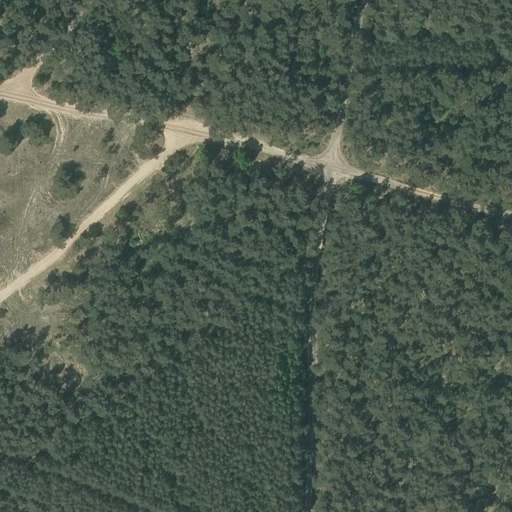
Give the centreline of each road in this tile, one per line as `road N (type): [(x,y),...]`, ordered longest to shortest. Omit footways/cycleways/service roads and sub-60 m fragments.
road 1 (unknown): [(511,220),(336,170),(312,249),(303,511)]
road 2 (track): [(23,97),(336,170),(365,0)]
road 3 (unknown): [(0,301),(155,162),(175,132)]
road 4 (track): [(0,448),(171,511)]
road 5 (track): [(102,0),(50,33),(23,97),(0,92)]
